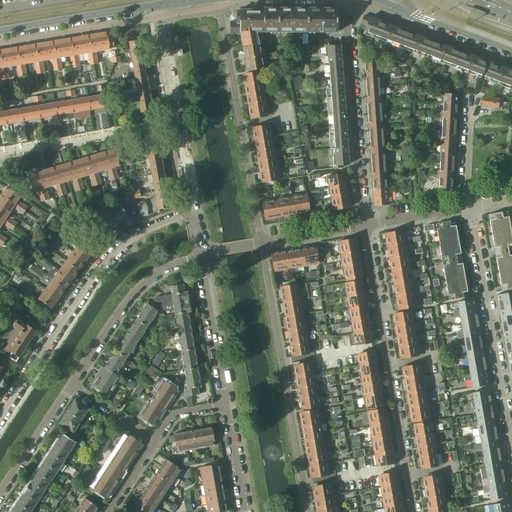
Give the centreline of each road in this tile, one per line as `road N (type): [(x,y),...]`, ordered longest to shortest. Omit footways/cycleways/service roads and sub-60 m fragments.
road 1 (residential): [(363,225),(413,511)]
road 2 (residential): [(191,211),(132,236),(104,260),(0,417)]
road 3 (residential): [(307,511),(260,243)]
road 4 (residential): [(260,243),(217,0)]
road 5 (residential): [(511,444),(466,208)]
road 6 (residential): [(343,0),(363,225)]
road 7 (residential): [(71,385),(135,293),(155,274),(199,255)]
road 8 (residential): [(0,152),(176,121)]
road 9 (residential): [(199,255),(227,406)]
road 10 (primary): [(0,30),(151,5)]
road 11 (residential): [(0,494),(71,385)]
